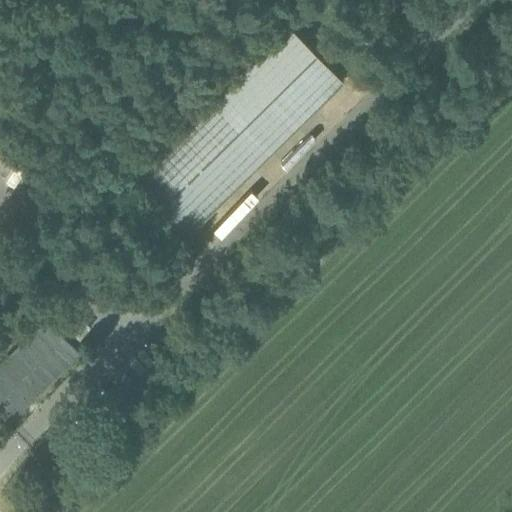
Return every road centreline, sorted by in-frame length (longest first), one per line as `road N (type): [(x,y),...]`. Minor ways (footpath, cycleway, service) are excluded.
road 1 (unknown): [(147,312),(451,15)]
road 2 (unknown): [(147,312),(0,167)]
road 3 (unknown): [(0,450),(147,312)]
